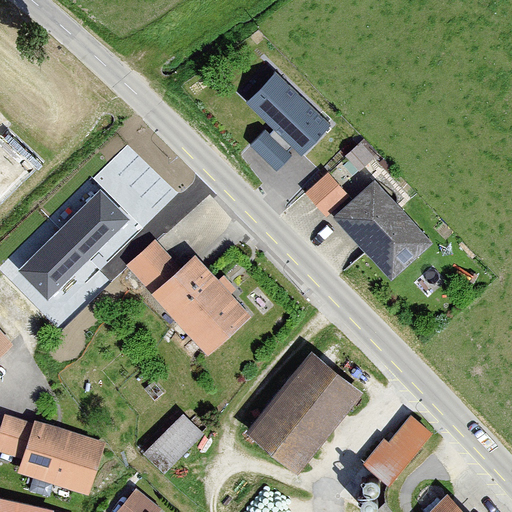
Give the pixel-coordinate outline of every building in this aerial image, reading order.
[(331,122),(276,70),(247,100),(274,126),(270,131),(266,127),(250,143),(277,168),(292,152),(287,148),(292,143),(302,153),(331,122)] [(380,156),(365,141),(347,158),(362,174),(380,156)] [(308,193),(327,214),(347,196),(328,174),(308,193)] [(376,181),(337,217),(396,281),(435,245),(376,181)] [(129,220),(100,190),(18,270),(47,300),(129,220)] [(156,239),(126,266),(209,354),(251,315),(195,255),(182,267),(156,239)] [(0,302),(0,360),(16,346),(0,329),(0,304),(1,304),(0,302)] [(313,351),(249,433),(301,473),(365,392),(313,351)] [(184,413),(145,453),(166,474),(206,434),(184,413)] [(34,425),(6,416),(0,432),(0,450),(23,458),(18,473),(89,497),(107,443),(36,419),(34,425)] [(390,443),(385,439),(365,462),(392,485),(434,435),(412,417),(390,443)] [(465,511),(450,497),(433,511),(465,511)]
